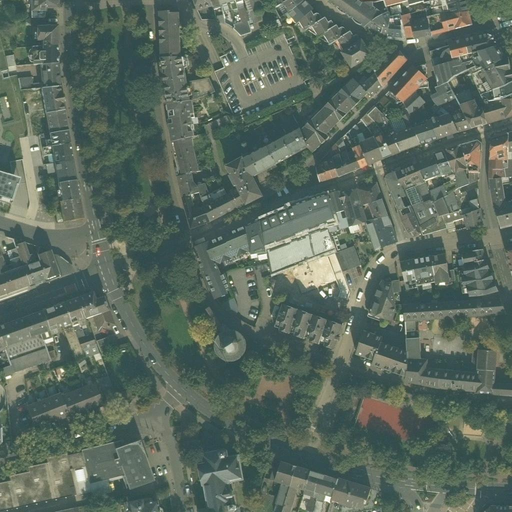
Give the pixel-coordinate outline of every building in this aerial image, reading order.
[(30,0),(31,5),(31,12),(44,12),(44,8),(57,8),(56,0),(30,0)] [(193,0),(197,11),(213,6),(210,0),(193,0)] [(214,10),(222,7),(219,0),(210,0),(213,6),(214,10)] [(239,11),(236,3),(235,0),(219,0),(222,7),(228,6),(232,5),(234,12),(239,11)] [(262,20),(259,9),(255,0),(248,0),(249,1),(246,2),(253,23),(262,20)] [(255,0),(259,9),(265,7),(262,0),(255,0)] [(275,9),(283,4),(290,0),(274,0),(271,2),(275,9)] [(290,0),(283,4),(289,13),(305,1),(304,0),(290,0)] [(328,2),(365,28),(376,19),(384,15),(373,7),(374,3),(363,4),(361,0),(331,0),(328,2)] [(465,0),(438,0),(430,2),(432,9),(434,9),(436,8),(438,15),(442,14),(451,12),(452,15),(468,12),(467,8),(465,0)] [(288,13),(297,24),(311,12),(313,10),(311,11),(308,8),(310,6),(308,5),(305,1),(289,13),(288,13)] [(242,22),(239,11),(234,12),(232,5),(228,6),(230,11),(234,25),(242,22)] [(242,22),(243,24),(248,22),(245,9),(239,11),(242,22)] [(161,57),(161,58),(181,57),(179,13),(171,14),(171,12),(159,12),(159,13),(161,57)] [(314,16),(311,12),(297,24),(295,26),(300,23),(305,31),(303,31),(304,32),(313,27),(319,37),(317,38),(318,39),(324,35),(330,44),(329,45),(329,46),(338,41),(344,51),(342,51),(343,52),(360,41),(357,35),(354,37),(350,32),(347,34),(345,29),(344,29),(343,28),(341,28),(340,29),(339,29),(337,26),(335,27),(331,21),(328,23),(325,18),(322,20),(320,15),(318,14),(317,14),(315,15),(314,16)] [(471,23),(468,12),(452,15),(451,12),(442,14),(449,31),(472,25),(471,23)] [(381,36),(388,37),(389,26),(389,20),(390,20),(391,17),(389,13),(388,13),(384,15),(376,19),(365,28),(373,32),(381,36)] [(399,18),(403,38),(414,38),(411,27),(409,14),(399,18)] [(429,25),(432,36),(449,31),(442,14),(438,15),(435,16),(430,17),(427,17),(428,25),(429,25)] [(217,22),(225,24),(223,16),(215,17),(216,22),(217,22)] [(395,26),(389,26),(388,37),(395,38),(403,38),(399,18),(394,19),(395,26)] [(237,33),(241,37),(251,33),(251,31),(248,22),(243,24),(242,22),(234,25),(234,28),(233,29),(237,33)] [(411,27),(414,38),(426,37),(432,36),(429,25),(428,25),(423,26),(411,27)] [(41,41),(41,46),(57,46),(57,26),(36,26),(36,41),(41,41)] [(449,44),(449,46),(452,58),(459,56),(467,55),(466,51),(478,49),(479,52),(485,50),(497,46),(492,37),(488,35),(458,41),(449,44)] [(341,53),(352,69),(372,56),(362,41),(360,41),(343,52),(341,53)] [(32,65),(40,65),(57,64),(57,46),(41,46),(31,47),(32,65)] [(430,52),(434,67),(450,63),(449,59),(452,58),(449,46),(430,52)] [(486,69),(504,59),(497,46),(485,50),(479,52),(478,49),(466,51),(467,55),(459,56),(462,64),(464,64),(466,71),(469,70),(475,67),(476,70),(484,66),(486,69)] [(375,74),(382,87),(403,65),(406,61),(396,49),(379,65),(375,61),(370,66),(372,70),(375,74)] [(13,56),(5,57),(7,67),(14,66),(13,56)] [(168,105),(190,101),(187,83),(185,69),(189,67),(190,65),(189,62),(190,60),(190,57),(188,56),(183,57),(181,57),(161,58),(162,70),(168,105)] [(434,67),(439,87),(447,83),(454,77),(456,76),(457,76),(466,72),(466,71),(464,64),(462,64),(459,56),(452,58),(449,59),(450,63),(434,67)] [(475,67),(469,70),(480,96),(489,92),(492,91),(499,89),(505,87),(507,86),(511,82),(511,71),(511,72),(508,59),(505,61),(504,59),(486,69),(484,66),(476,70),(475,67)] [(40,65),(41,72),(58,71),(57,64),(40,65)] [(415,92),(418,90),(426,81),(426,80),(426,78),(427,74),(427,73),(427,69),(426,68),(426,66),(426,65),(423,66),(419,67),(416,68),(415,69),(411,71),(407,73),(404,75),(389,91),(394,95),(393,96),(393,98),(395,99),(397,99),(398,99),(403,103),(415,92)] [(59,87),(58,71),(41,72),(42,84),(43,89),(59,87)] [(339,121),(340,122),(347,115),(346,115),(353,108),(360,101),(367,94),(371,98),(382,87),(375,74),(361,87),(353,79),(346,87),(345,86),(338,93),(339,94),(332,100),(325,107),(339,121)] [(461,85),(456,76),(454,77),(447,83),(448,84),(451,90),(461,85)] [(33,90),(32,84),(31,78),(18,79),(20,91),(33,90)] [(209,79),(187,83),(190,101),(192,101),(215,93),(210,82),(209,79)] [(428,82),(426,81),(418,90),(420,89),(426,88),(428,88),(428,82)] [(511,95),(511,82),(507,86),(505,87),(499,89),(492,91),(489,92),(480,96),(483,102),(485,101),(487,100),(489,102),(503,100),(511,95)] [(434,103),(436,105),(439,107),(455,98),(454,95),(451,90),(448,84),(447,83),(439,87),(435,88),(435,89),(439,95),(432,99),(434,103)] [(41,89),(46,113),(63,110),(59,87),(43,89),(41,89)] [(472,129),(490,124),(487,114),(484,115),(483,109),(478,110),(469,90),(454,95),(455,98),(459,105),(472,129)] [(409,114),(410,116),(422,105),(425,103),(415,92),(403,103),(406,108),(409,114)] [(511,116),(511,95),(503,100),(489,102),(487,100),(485,101),(486,104),(488,104),(489,107),(487,108),(483,109),(484,115),(487,114),(490,124),(505,119),(511,116)] [(379,102),(385,108),(390,102),(384,97),(379,102)] [(194,114),(192,101),(190,101),(168,105),(167,105),(169,120),(172,120),(173,124),(170,125),(173,142),(191,138),(194,137),(191,115),(194,114)] [(410,116),(415,126),(430,121),(422,105),(410,116)] [(450,114),(439,107),(436,105),(432,109),(436,113),(435,114),(437,119),(450,114)] [(472,129),(459,105),(454,107),(457,113),(451,116),(458,133),(472,129)] [(323,109),(321,111),(335,126),(338,123),(339,121),(325,107),(323,109)] [(384,136),(387,135),(379,126),(383,123),(390,130),(393,135),(413,128),(414,130),(417,128),(415,126),(410,116),(409,114),(402,117),(390,122),(374,107),(366,114),(373,122),(379,129),(383,134),(384,136)] [(409,114),(406,108),(399,112),(402,117),(409,114)] [(49,134),(67,131),(63,110),(46,113),(47,119),(46,119),(49,134)] [(307,148),(312,153),(321,144),(322,145),(329,138),(326,135),(335,126),(321,111),(312,121),(311,120),(304,127),(305,127),(301,131),(307,148)] [(361,120),(367,128),(373,122),(366,114),(361,120)] [(437,119),(445,137),(458,133),(451,116),(450,114),(437,119)] [(215,121),(219,130),(234,123),(233,119),(226,116),(225,117),(220,119),(215,121)] [(439,139),(445,137),(437,119),(431,121),(439,139)] [(431,121),(430,121),(415,126),(417,128),(414,130),(421,145),(439,139),(431,121)] [(392,156),(400,152),(393,136),(393,135),(390,130),(383,123),(379,126),(387,135),(384,136),(392,156)] [(255,131),(261,142),(267,138),(260,125),(257,126),(258,129),(255,131)] [(281,138),(291,156),(298,153),(307,148),(301,131),(300,128),(299,128),(281,138)] [(413,128),(393,135),(393,136),(400,152),(421,145),(414,130),(413,128)] [(374,138),(375,140),(384,136),(383,134),(379,129),(371,135),(374,138)] [(69,144),(67,131),(49,134),(50,140),(51,147),(69,144)] [(503,160),(508,160),(508,134),(492,139),(490,160),(500,160),(503,160)] [(384,136),(375,140),(384,159),(392,156),(384,136)] [(199,172),(191,138),(173,142),(171,143),(179,176),(192,173),(199,172)] [(266,146),(276,165),(285,160),(291,156),(281,138),(266,146)] [(337,144),(340,153),(346,150),(342,138),(337,144)] [(349,142),(352,149),(353,149),(360,146),(359,144),(357,138),(352,141),(349,142)] [(359,144),(360,146),(368,165),(384,159),(375,140),(374,138),(359,144)] [(478,142),(461,147),(468,169),(469,173),(479,173),(479,172),(480,172),(480,171),(479,171),(481,152),(481,151),(481,145),(478,142)] [(69,144),(51,147),(53,155),(54,164),(72,161),(69,144)] [(330,155),(333,158),(339,155),(340,153),(337,144),(328,152),(330,155)] [(250,157),(259,174),(260,174),(261,173),(270,168),(276,165),(266,146),(249,155),(250,157)] [(361,169),(368,165),(360,146),(353,149),(361,169)] [(43,153),(44,156),(47,156),(53,155),(51,147),(46,148),(42,148),(43,153)] [(463,171),(468,169),(461,147),(444,152),(454,173),(454,175),(460,173),(463,171)] [(339,177),(361,169),(353,149),(352,149),(353,151),(348,154),(339,157),(339,155),(333,158),(333,160),(339,177),(338,177),(339,177)] [(450,175),(454,173),(444,152),(434,155),(440,169),(442,176),(443,177),(450,175)] [(439,177),(442,176),(440,169),(434,155),(431,156),(424,159),(416,162),(417,163),(424,181),(425,181),(429,192),(434,190),(430,180),(439,177)] [(238,189),(227,195),(235,210),(246,204),(247,205),(254,201),(262,197),(252,178),(259,174),(250,157),(243,161),(242,159),(227,167),(231,175),(230,176),(235,187),(237,186),(238,189)] [(339,177),(333,160),(328,161),(317,165),(318,168),(316,169),(318,174),(320,183),(338,177),(339,177)] [(500,170),(500,166),(500,160),(490,160),(489,175),(490,180),(501,179),(506,178),(504,169),(500,170)] [(56,172),(58,184),(76,181),(72,161),(54,164),(56,172)] [(416,184),(424,181),(417,163),(396,171),(403,190),(416,184)] [(46,165),(47,174),(56,172),(54,164),(49,165),(46,165)] [(0,202),(4,204),(4,203),(11,205),(20,178),(0,171),(0,202)] [(406,197),(403,190),(396,171),(387,175),(385,179),(398,211),(405,208),(402,198),(406,197)] [(193,182),(192,173),(179,176),(177,177),(182,197),(190,195),(199,192),(198,187),(197,187),(193,182)] [(459,190),(460,189),(454,175),(454,173),(450,175),(451,180),(452,182),(448,184),(444,185),(444,186),(444,187),(447,197),(453,193),(459,190)] [(460,173),(454,175),(460,189),(469,185),(467,180),(466,178),(462,176),(460,173)] [(490,180),(490,187),(503,185),(501,179),(490,180)] [(57,184),(60,197),(61,201),(79,198),(76,181),(58,184),(57,184)] [(411,207),(419,228),(432,220),(438,218),(439,217),(434,204),(433,204),(429,192),(425,181),(424,181),(416,184),(423,202),(423,204),(419,202),(415,203),(414,205),(411,207)] [(199,192),(201,198),(209,194),(205,184),(197,187),(198,187),(199,192)] [(357,189),(362,206),(369,204),(382,200),(377,184),(357,189)] [(493,204),(493,206),(505,203),(505,201),(504,195),(503,188),(503,185),(490,187),(491,190),(493,204)] [(429,192),(433,204),(447,197),(444,187),(434,190),(429,192)] [(201,198),(204,206),(210,222),(224,215),(235,210),(227,195),(224,188),(209,194),(201,198)] [(350,227),(365,222),(367,222),(362,206),(357,189),(340,194),(340,195),(340,196),(342,203),(344,211),(344,212),(346,211),(348,218),(350,227)] [(456,203),(459,211),(462,210),(471,208),(469,202),(478,200),(478,189),(462,194),(456,196),(458,202),(456,203)] [(462,194),(459,190),(453,193),(456,203),(458,202),(456,196),(462,194)] [(328,195),(334,214),(341,212),(344,211),(342,203),(340,196),(340,195),(340,194),(339,192),(328,195)] [(439,217),(444,216),(443,216),(458,211),(459,211),(456,203),(453,193),(447,197),(433,204),(434,204),(439,217)] [(195,210),(190,195),(182,197),(186,213),(195,210)] [(336,250),(332,238),(327,226),(337,223),(334,214),(328,195),(297,204),(278,213),(262,220),(265,241),(267,255),(271,275),(336,250)] [(82,219),(79,198),(61,201),(59,202),(61,211),(61,212),(63,222),(82,219)] [(374,217),(375,220),(388,217),(382,200),(369,204),(374,217)] [(471,208),(462,210),(464,216),(472,213),(471,212),(480,209),(478,200),(469,202),(471,208)] [(511,201),(505,203),(493,206),(501,229),(511,226),(511,201)] [(204,206),(195,210),(186,213),(191,230),(210,222),(204,206)] [(409,234),(409,235),(412,233),(413,233),(420,228),(419,228),(411,207),(410,206),(405,208),(398,211),(403,222),(409,234)] [(482,225),(480,209),(471,212),(472,213),(464,216),(460,217),(458,211),(443,216),(444,216),(446,224),(464,219),(466,229),(467,230),(482,226),(482,225)] [(341,213),(341,212),(334,214),(337,223),(327,226),(332,238),(341,235),(339,230),(350,227),(348,218),(343,219),(342,219),(341,213)] [(439,217),(438,218),(432,220),(419,228),(420,228),(423,236),(435,233),(441,231),(448,229),(446,224),(444,216),(439,217)] [(398,243),(388,217),(375,220),(369,221),(367,221),(367,222),(365,222),(375,251),(377,250),(383,248),(384,248),(397,243),(398,243)] [(262,220),(246,226),(250,251),(251,256),(258,254),(258,256),(267,255),(265,241),(262,220)] [(225,236),(210,242),(218,265),(225,262),(234,258),(250,251),(245,226),(225,235),(225,236)] [(22,267),(29,265),(28,263),(30,262),(29,256),(24,243),(13,240),(16,249),(19,257),(22,267)] [(216,265),(218,265),(210,242),(197,247),(201,256),(197,258),(199,263),(198,263),(209,288),(210,288),(213,296),(230,289),(224,275),(221,276),(216,265)] [(37,255),(39,261),(40,261),(52,257),(50,251),(39,247),(39,248),(37,255)] [(341,252),(348,271),(358,267),(361,266),(354,247),(341,252)] [(11,251),(14,259),(19,257),(16,249),(11,251)] [(462,254),(464,266),(486,261),(484,255),(483,251),(483,250),(482,250),(478,251),(476,251),(471,252),(462,254)] [(250,251),(234,258),(236,261),(250,255),(250,251)] [(348,271),(341,252),(337,253),(335,254),(342,273),(348,271)] [(269,265),(267,255),(258,256),(258,254),(251,256),(254,267),(269,265)] [(446,255),(431,258),(435,277),(436,283),(436,285),(450,282),(448,274),(449,274),(448,271),(446,255)] [(52,257),(59,275),(66,272),(68,265),(62,260),(58,257),(56,256),(54,256),(52,257)] [(22,267),(19,257),(14,259),(10,261),(13,271),(22,267)] [(52,257),(40,261),(46,279),(59,275),(52,257)] [(417,287),(436,283),(435,277),(431,258),(431,257),(412,261),(417,287)] [(29,285),(46,279),(40,261),(39,261),(35,263),(29,265),(22,267),(29,285)] [(417,288),(417,287),(412,261),(401,263),(405,283),(406,290),(417,288)] [(469,294),(470,297),(481,296),(498,292),(489,269),(486,261),(464,267),(460,268),(465,294),(469,294)] [(7,273),(3,274),(9,292),(29,285),(22,267),(13,271),(7,273)] [(0,295),(9,292),(3,274),(1,275),(0,275),(0,295)] [(369,314),(392,322),(396,311),(393,295),(392,284),(382,281),(381,283),(378,289),(376,296),(375,297),(369,314)] [(392,284),(393,295),(401,294),(400,288),(399,282),(392,283),(392,284)] [(496,352),(480,350),(479,362),(478,374),(472,373),(427,369),(427,361),(421,360),(419,332),(415,332),(414,321),(505,315),(506,315),(506,314),(501,300),(501,299),(500,299),(498,292),(481,296),(470,297),(471,301),(453,303),(438,304),(421,305),(414,305),(403,306),(405,322),(406,336),(407,352),(408,368),(406,377),(405,382),(439,389),(476,393),(476,394),(511,396),(511,385),(494,384),(496,352)] [(77,299),(85,318),(92,316),(98,329),(112,324),(106,310),(107,310),(103,298),(100,299),(94,301),(92,294),(77,299)] [(77,321),(85,318),(77,299),(62,304),(70,323),(70,324),(75,336),(80,334),(78,328),(80,327),(77,321)] [(42,311),(49,331),(56,328),(61,326),(65,325),(70,323),(62,304),(42,311)] [(335,348),(343,326),(282,305),(275,327),(280,329),(279,332),(289,336),(290,333),(295,334),(294,338),(305,341),(306,338),(310,339),(309,343),(319,346),(320,343),(325,345),(323,348),(332,351),(333,348),(335,348)] [(283,305),(282,305),(343,326),(283,305)] [(20,319),(0,326),(0,337),(11,367),(12,374),(50,361),(44,344),(43,340),(41,334),(49,331),(42,311),(20,319)] [(70,323),(65,325),(66,329),(65,329),(64,332),(73,356),(82,352),(77,340),(75,336),(70,324),(70,323)] [(222,333),(228,330),(227,327),(222,324),(221,326),(220,327),(219,327),(222,333)] [(246,342),(246,341),(241,334),(235,331),(228,330),(222,333),(216,340),(215,347),(217,354),(222,359),(231,362),(240,359),(245,352),(246,348),(246,342)] [(43,340),(51,337),(50,335),(49,331),(41,334),(43,340)] [(83,356),(84,358),(93,355),(98,353),(90,332),(83,334),(85,337),(77,340),(82,352),(83,356)] [(372,365),(373,366),(382,338),(364,332),(356,355),(374,361),(372,365)] [(6,369),(11,367),(0,337),(0,365),(4,364),(6,369)] [(96,342),(100,353),(111,349),(107,338),(96,342)] [(383,338),(382,338),(373,366),(406,377),(408,368),(407,352),(381,343),(383,338)] [(473,362),(479,362),(480,350),(496,352),(496,345),(474,344),(473,362)] [(115,395),(98,353),(93,355),(102,379),(98,380),(107,400),(115,395)] [(1,370),(3,375),(7,374),(7,376),(12,374),(11,367),(6,369),(5,369),(5,368),(1,369),(1,370)] [(94,384),(101,402),(107,400),(98,380),(93,382),(94,384)] [(94,384),(83,389),(91,410),(102,405),(101,402),(94,384)] [(80,414),(91,410),(83,389),(72,393),(80,414)] [(115,395),(118,404),(128,400),(125,392),(115,395)] [(69,419),(80,414),(72,393),(61,397),(61,398),(68,416),(69,419)] [(57,420),(68,416),(61,398),(61,397),(60,394),(48,399),(57,420)] [(46,424),(57,420),(48,399),(38,403),(46,424)] [(34,429),(46,424),(38,403),(26,408),(34,429)] [(81,451),(82,452),(67,456),(66,454),(65,454),(0,485),(0,511),(75,495),(70,471),(71,471),(71,470),(85,467),(89,483),(97,481),(98,487),(107,485),(106,479),(124,474),(128,489),(152,480),(138,441),(123,447),(121,441),(81,451)] [(226,449),(209,452),(201,454),(203,464),(198,465),(202,486),(203,486),(208,509),(208,510),(229,506),(233,505),(232,497),(233,497),(234,496),(233,491),(232,490),(230,490),(229,483),(244,480),(239,455),(229,457),(227,450),(226,449)] [(275,482),(282,484),(290,486),(297,467),(281,462),(276,460),(270,480),(275,482)] [(297,467),(290,486),(296,488),(305,491),(305,489),(311,471),(297,467)] [(311,471),(305,489),(319,494),(325,475),(311,471)] [(325,475),(319,494),(326,496),(333,498),(338,480),(325,475)] [(371,490),(338,480),(333,498),(339,500),(338,503),(356,509),(356,507),(363,509),(365,500),(368,501),(371,490)] [(109,493),(107,485),(98,487),(97,481),(89,483),(93,497),(109,493)] [(284,507),(290,486),(282,484),(276,504),(279,505),(284,507)] [(295,490),(296,488),(290,486),(284,507),(282,511),(289,511),(291,509),(297,491),(295,490)] [(313,511),(317,501),(318,496),(312,494),(311,496),(310,499),(306,511),(309,511),(313,511)] [(318,496),(317,501),(323,503),(326,496),(319,494),(318,496)] [(161,511),(161,510),(158,508),(157,508),(156,502),(155,502),(148,503),(147,499),(123,503),(124,511),(161,511)] [(320,511),(323,503),(317,501),(313,511),(320,511)]
